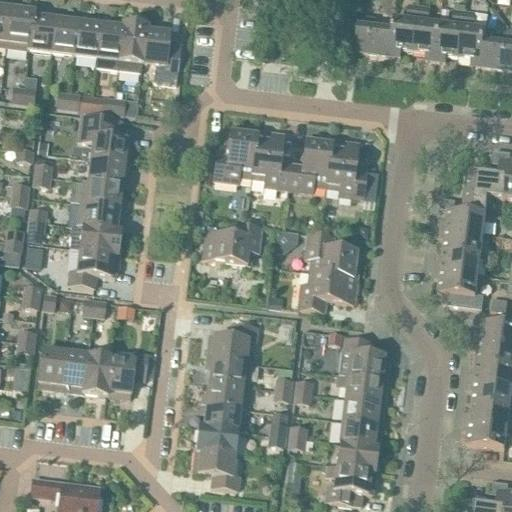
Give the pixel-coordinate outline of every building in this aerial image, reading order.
[(458,62),(464,15),(465,7),(454,6),(454,14),(452,30),(440,28),(435,65),(445,66),(446,61),(458,62)] [(413,56),(419,10),(408,9),(406,24),(393,22),(392,34),(383,32),(380,59),(400,61),(400,55),(413,56)] [(435,65),(440,28),(427,27),(429,11),(419,10),(413,56),(426,58),(425,64),(435,65)] [(490,72),(493,46),(484,45),(486,34),(473,33),(475,17),(464,15),(458,62),(470,64),(469,70),(490,72)] [(0,53),(6,54),(10,18),(0,16),(0,53)] [(25,56),(28,57),(33,21),(10,18),(6,54),(25,56)] [(380,59),(383,32),(374,31),(375,21),(359,19),(355,56),(380,59)] [(28,57),(51,59),(55,24),(33,21),(28,57)] [(51,59),(74,62),(78,27),(55,24),(51,59)] [(74,62),(96,65),(101,29),(78,27),(74,62)] [(96,65),(119,67),(123,32),(101,29),(96,65)] [(176,82),(179,53),(167,52),(169,33),(147,31),(146,35),(142,70),(162,73),(161,80),(176,82)] [(119,67),(142,70),(146,35),(123,32),(119,67)] [(511,75),(511,36),(510,33),(503,38),(502,47),(493,46),(490,72),(511,75)] [(21,110),(23,92),(12,91),(10,109),(21,110)] [(23,92),(21,110),(32,112),(34,93),(23,92)] [(66,116),(68,98),(57,96),(55,114),(66,116)] [(68,98),(66,116),(77,117),(80,99),(68,98)] [(112,120),(114,103),(103,102),(101,119),(112,120)] [(114,103),(112,120),(122,121),(124,104),(114,103)] [(76,147),(90,149),(88,165),(129,169),(132,146),(119,144),(121,125),(79,121),(76,147)] [(250,186),(257,136),(230,133),(227,162),(215,160),(212,188),(238,191),(238,184),(250,186)] [(287,197),(290,169),(279,168),(283,139),(257,136),(250,186),(262,187),(261,194),(287,197)] [(325,195),(331,145),(305,142),(301,170),(290,169),(287,197),(312,200),(313,193),(325,195)] [(20,143),(19,154),(32,155),(33,145),(20,143)] [(331,145),(325,195),(337,196),(336,203),(362,206),(365,178),(354,177),(358,148),(331,145)] [(38,147),(37,158),(46,159),(47,148),(38,147)] [(32,169),(33,160),(33,156),(15,154),(14,167),(32,169)] [(500,168),(501,156),(494,155),(492,167),(500,168)] [(511,202),(511,164),(510,164),(511,157),(501,156),(500,168),(498,178),(495,201),(511,202)] [(32,181),(50,183),(52,171),(51,171),(52,165),(36,162),(35,169),(34,169),(32,181)] [(85,187),(126,191),(129,169),(88,165),(85,186),(85,187)] [(495,201),(498,178),(467,174),(465,197),(488,200),(495,201)] [(49,194),(50,183),(32,181),(31,192),(49,194)] [(70,207),(78,208),(118,213),(121,192),(126,193),(126,191),(85,187),(85,186),(81,185),(80,188),(72,187),(70,207)] [(9,201),(27,203),(29,191),(11,189),(9,201)] [(486,218),(488,200),(465,197),(462,215),(486,218)] [(26,214),(27,203),(9,201),(8,212),(26,214)] [(441,213),(448,214),(454,214),(455,204),(442,203),(441,213)] [(116,234),(118,213),(78,208),(75,231),(120,237),(121,235),(116,234)] [(27,225),(45,227),(46,216),(28,214),(27,225)] [(462,215),(454,214),(448,214),(447,226),(439,225),(438,234),(483,239),(486,218),(462,215)] [(43,239),(45,227),(27,225),(25,237),(43,239)] [(118,259),(120,237),(75,231),(75,233),(71,232),(69,255),(77,255),(118,259)] [(259,260),(262,234),(233,231),(232,242),(204,238),(201,266),(250,271),(252,259),(259,260)] [(357,231),(356,242),(367,243),(368,232),(357,231)] [(4,246),(22,248),(23,237),(5,234),(4,246)] [(481,260),(483,239),(438,234),(437,243),(445,244),(443,255),(481,260)] [(297,238),(275,235),(272,257),(283,258),(295,248),(297,238)] [(309,278),(356,283),(359,257),(331,253),(332,242),(306,239),(303,263),(310,264),(309,278)] [(20,259),(22,248),(4,246),(2,257),(7,258),(19,259),(20,259)] [(25,252),(23,272),(39,274),(41,253),(26,252),(25,252)] [(118,259),(77,255),(74,276),(68,275),(67,290),(94,293),(95,281),(115,284),(118,260),(118,259)] [(478,280),(481,260),(443,255),(442,266),(435,266),(433,274),(478,280)] [(7,258),(6,270),(18,272),(19,260),(19,259),(7,258)] [(476,300),(478,280),(433,274),(432,283),(440,284),(438,297),(450,298),(449,310),(481,314),(483,300),(476,300)] [(353,310),(356,283),(309,278),(307,290),(300,289),(297,314),(323,317),(324,307),(353,310)] [(21,302),(39,304),(41,293),(22,290),(21,302)] [(53,318),(55,301),(55,300),(43,298),(41,317),(53,318)] [(267,300),(266,312),(280,314),(282,302),(267,300)] [(257,301),(256,309),(264,310),(265,301),(257,301)] [(38,316),(39,304),(21,302),(19,313),(38,316)] [(505,316),(507,305),(491,303),(489,314),(505,316)] [(92,323),(94,306),(84,305),(82,322),(92,323)] [(94,306),(92,323),(102,324),(104,307),(94,306)] [(116,311),(115,323),(124,324),(125,312),(116,311)] [(472,345),(511,350),(511,328),(481,325),(480,337),(473,336),(472,345)] [(244,368),(244,367),(247,346),(254,347),(255,334),(230,331),(228,343),(209,341),(206,365),(211,366),(211,364),(244,368)] [(15,347),(34,349),(35,338),(17,336),(15,347)] [(326,350),(340,351),(341,340),(327,338),(326,350)] [(511,370),(511,350),(472,345),(471,355),(477,355),(476,367),(511,370)] [(348,359),(345,380),(381,385),(384,362),(366,359),(367,349),(344,346),(342,358),(348,359)] [(34,349),(15,347),(14,359),(32,361),(34,349)] [(60,391),(64,357),(41,355),(36,393),(54,395),(54,390),(60,391)] [(82,399),(87,359),(86,359),(85,360),(64,357),(60,391),(66,391),(65,397),(82,399)] [(105,401),(110,363),(110,362),(87,359),(82,399),(105,401)] [(110,363),(105,401),(129,404),(131,384),(143,386),(146,360),(133,359),(132,366),(110,363)] [(249,368),(244,367),(244,368),(211,364),(211,366),(208,387),(246,392),(249,368)] [(511,391),(511,389),(511,370),(476,367),(475,378),(468,377),(467,386),(511,391)] [(27,374),(14,372),(12,394),(25,396),(27,374)] [(343,393),(342,403),(378,408),(381,385),(345,380),(345,381),(336,380),(334,392),(343,393)] [(273,395),(291,397),(292,386),(274,384),(273,395)] [(293,397),(311,400),(312,388),(294,386),(293,397)] [(509,412),(511,391),(467,386),(466,395),(473,396),(471,407),(509,412)] [(243,415),(246,392),(208,387),(205,410),(243,415)] [(289,409),(291,397),(273,395),(271,406),(289,409)] [(309,411),(311,400),(293,397),(291,409),(309,411)] [(342,403),(339,426),(375,431),(378,408),(342,403)] [(507,432),(509,412),(471,407),(470,418),(463,417),(462,426),(507,432)] [(240,438),(243,415),(205,410),(203,431),(202,433),(236,437),(236,438),(240,438)] [(267,440),(285,442),(287,431),(285,431),(286,419),(274,417),(273,429),(268,429),(267,440)] [(339,426),(336,449),(372,454),(375,431),(339,426)] [(504,453),(507,432),(462,426),(461,435),(467,436),(466,449),(504,453)] [(202,433),(203,431),(198,431),(195,455),(234,460),(236,438),(236,437),(202,433)] [(287,442),(305,445),(307,434),(289,431),(287,442)] [(284,454),(285,442),(267,440),(265,451),(284,454)] [(304,456),(305,445),(287,442),(286,454),(304,456)] [(336,449),(334,471),(334,472),(370,477),(372,454),(336,449)] [(231,481),(234,460),(195,455),(192,478),(212,481),(210,493),(236,496),(237,482),(231,481)] [(298,489),(301,468),(287,467),(285,487),(298,489)] [(334,472),(334,471),(324,470),(323,483),(332,484),(331,493),(324,492),(322,507),(350,510),(356,511),(357,499),(367,500),(369,479),(370,477),(334,472)] [(96,511),(99,493),(32,485),(30,502),(58,505),(57,511),(96,511)] [(504,511),(507,495),(508,487),(491,485),(490,497),(497,498),(495,508),(465,505),(464,511),(504,511)]
